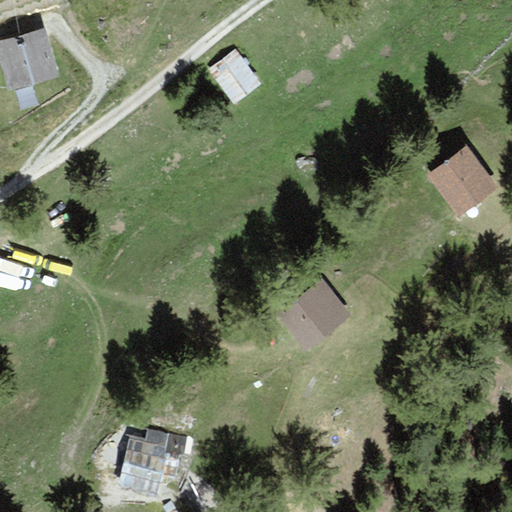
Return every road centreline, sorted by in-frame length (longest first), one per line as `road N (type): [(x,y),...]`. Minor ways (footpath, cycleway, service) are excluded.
road 1 (track): [(0,194),(267,0)]
road 2 (track): [(0,255),(85,290),(111,372),(66,447),(61,483)]
